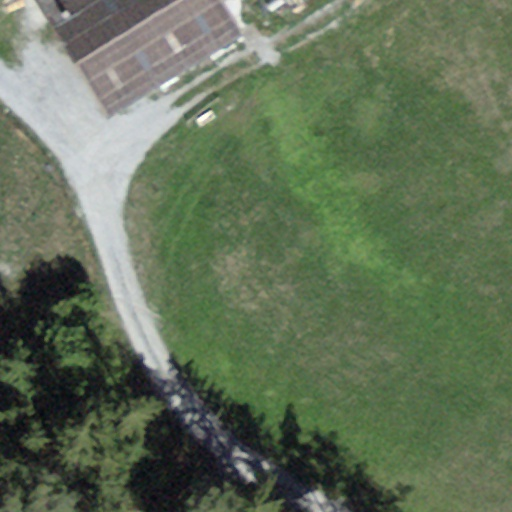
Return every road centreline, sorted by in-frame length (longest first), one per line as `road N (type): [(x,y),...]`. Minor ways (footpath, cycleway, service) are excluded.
road 1 (track): [(327,511),(225,446),(168,395),(123,315)]
road 2 (track): [(0,89),(100,193),(123,315)]
